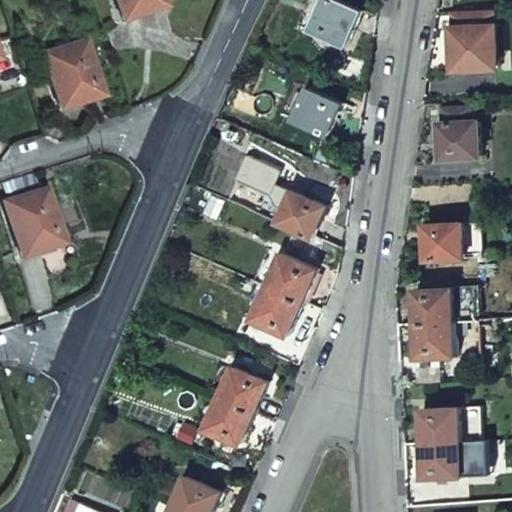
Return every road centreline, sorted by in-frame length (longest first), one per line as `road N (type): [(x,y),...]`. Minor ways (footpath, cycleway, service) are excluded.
road 1 (residential): [(410,0),(366,295)]
road 2 (residential): [(366,295),(271,511)]
road 3 (residential): [(29,511),(117,301)]
road 4 (residential): [(366,295),(380,511)]
road 5 (residential): [(0,169),(115,132),(192,123)]
road 6 (residential): [(117,301),(192,123)]
road 7 (residential): [(192,123),(249,0)]
road 8 (residential): [(0,354),(70,332),(117,301)]
